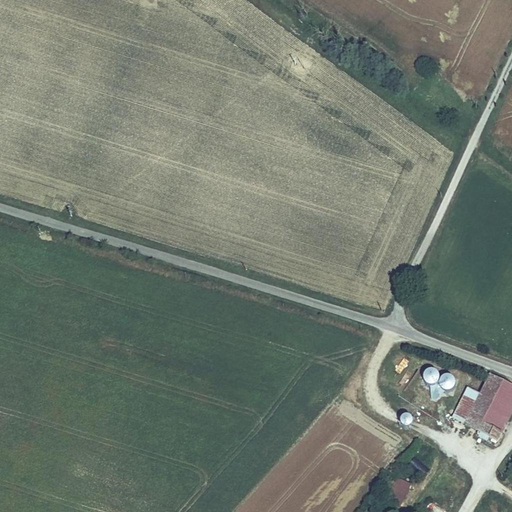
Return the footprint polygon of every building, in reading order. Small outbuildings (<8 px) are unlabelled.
[(451,372),(443,377),(436,367),(421,376),(435,400),(459,386),(451,372)] [(496,381),(483,375),(474,395),(461,425),(474,431),(496,381)] [(511,397),(511,387),(496,381),(474,431),(485,435),(488,427),(497,431),(511,397)] [(474,395),(461,389),(448,419),(461,425),(474,395)] [(401,424),(412,427),(415,416),(405,412),(401,424)] [(497,431),(488,427),(485,435),(493,440),(497,431)] [(386,499),(403,505),(411,483),(394,477),(386,499)]
